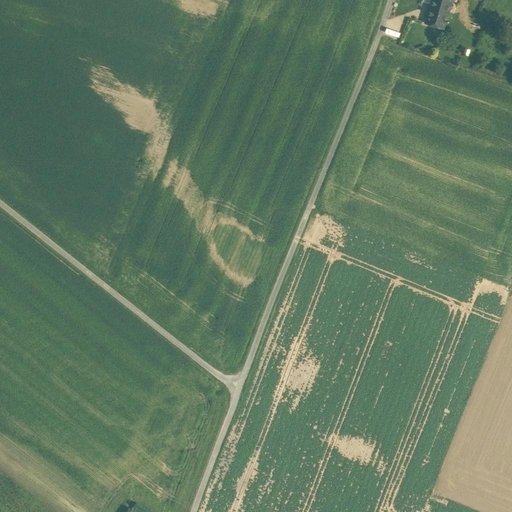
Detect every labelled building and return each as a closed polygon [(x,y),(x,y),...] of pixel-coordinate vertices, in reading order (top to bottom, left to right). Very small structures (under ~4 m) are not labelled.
[(431,0),(425,23),(444,29),(452,3),(441,0),(431,0)] [(462,56),(468,58),(471,51),(464,49),(462,56)] [(231,432),(201,507),(215,511),(217,511),(247,438),(231,432)] [(249,439),(219,511),(238,511),(265,445),(249,439)] [(267,446),(240,511),(259,511),(283,452),(267,446)] [(284,453),(261,511),(279,511),(301,459),(284,453)] [(307,462),(287,511),(305,511),(323,468),(307,462)] [(325,469),(308,511),(326,511),(341,475),(325,469)]
